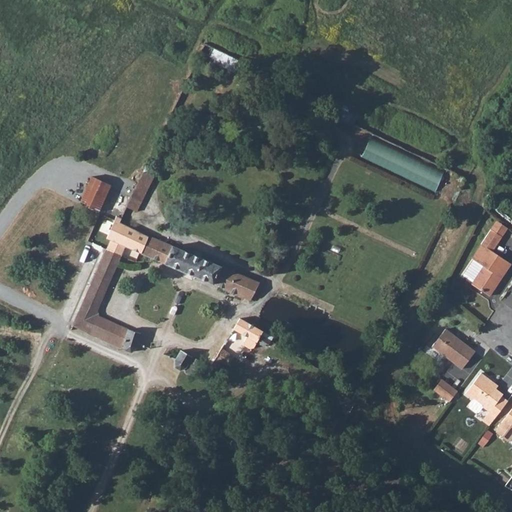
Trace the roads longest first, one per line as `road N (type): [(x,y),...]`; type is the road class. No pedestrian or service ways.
road 1 (track): [(51,337),(150,106),(195,35),(209,27),(425,113),(472,174),(511,192)]
road 2 (residential): [(511,499),(233,349)]
road 3 (unclassified): [(89,511),(151,364)]
